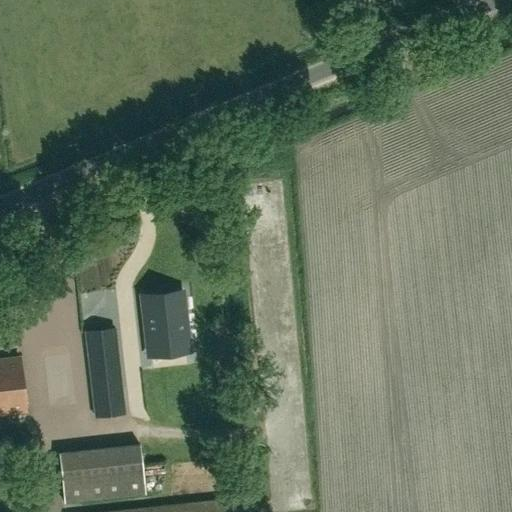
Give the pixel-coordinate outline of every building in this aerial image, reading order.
[(142,266),(126,269),(125,260),(93,265),(96,283),(143,275),(142,266)] [(175,300),(140,304),(146,361),(180,357),(175,300)] [(111,351),(93,353),(99,404),(117,402),(111,351)] [(0,413),(25,411),(19,358),(0,359),(0,413)] [(57,389),(57,399),(76,399),(76,389),(57,389)] [(227,511),(226,499),(108,511),(227,511)]
